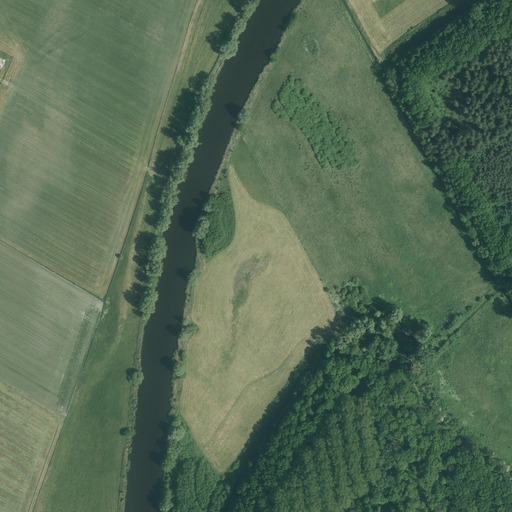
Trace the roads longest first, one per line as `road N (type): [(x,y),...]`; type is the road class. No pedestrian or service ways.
road 1 (track): [(507,283),(421,361),(352,376),(320,413),(261,511)]
road 2 (track): [(511,489),(449,433),(413,363)]
road 3 (track): [(355,511),(386,482),(392,457),(388,421),(365,368)]
